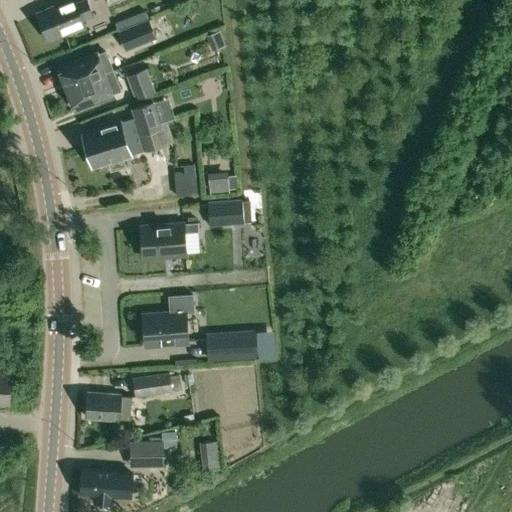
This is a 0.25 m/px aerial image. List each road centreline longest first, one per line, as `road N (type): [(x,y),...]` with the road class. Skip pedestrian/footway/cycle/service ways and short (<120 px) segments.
road 1 (residential): [(57,359),(97,356),(111,334),(101,228),(52,222)]
road 2 (secondary): [(52,222),(31,121),(0,39)]
road 3 (secondary): [(47,511),(57,359)]
road 4 (secondary): [(57,359),(52,222)]
